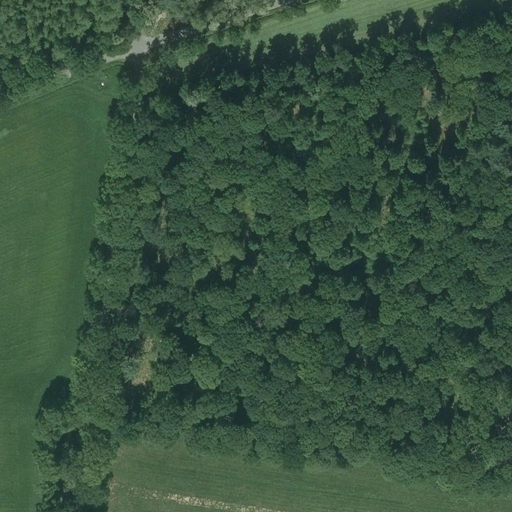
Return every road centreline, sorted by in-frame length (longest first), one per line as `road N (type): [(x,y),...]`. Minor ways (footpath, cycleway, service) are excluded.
road 1 (unclassified): [(76,511),(141,45)]
road 2 (tertiary): [(0,101),(141,45)]
road 3 (tertiary): [(141,45),(282,0)]
